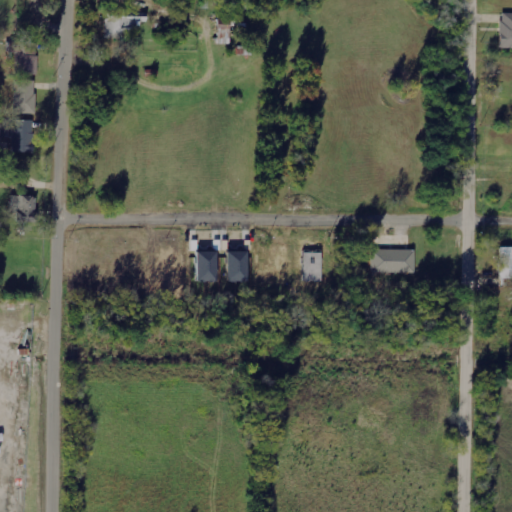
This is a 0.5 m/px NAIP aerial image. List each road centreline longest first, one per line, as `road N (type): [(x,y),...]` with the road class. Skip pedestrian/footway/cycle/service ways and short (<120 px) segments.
road 1 (tertiary): [(56,511),(68,0)]
road 2 (residential): [(469,0),(467,511)]
road 3 (residential): [(511,209),(83,214),(60,204)]
